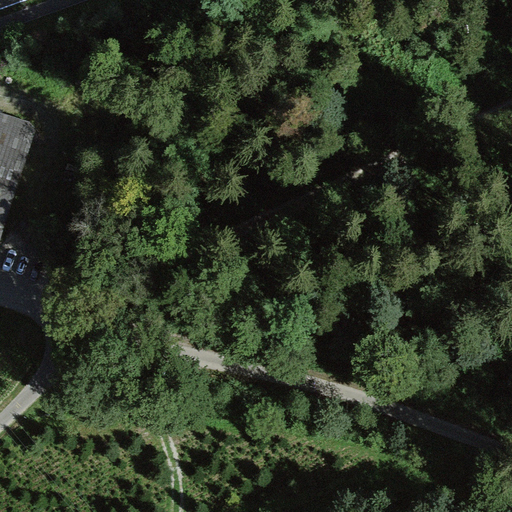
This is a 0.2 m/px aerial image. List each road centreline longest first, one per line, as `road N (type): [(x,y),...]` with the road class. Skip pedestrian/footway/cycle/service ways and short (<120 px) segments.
road 1 (track): [(57,310),(123,287),(511,102)]
road 2 (track): [(57,310),(511,455)]
road 3 (track): [(57,310),(61,340),(49,371),(0,419)]
